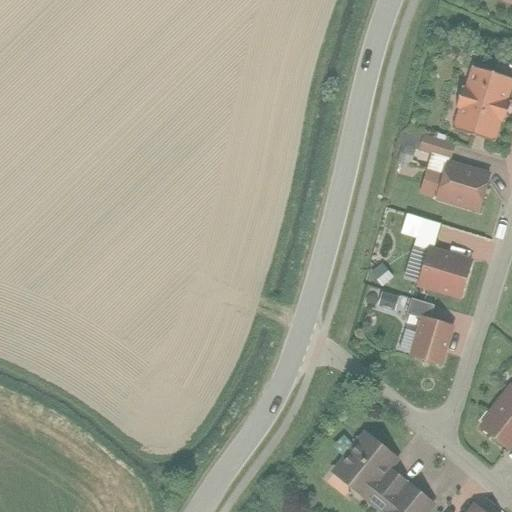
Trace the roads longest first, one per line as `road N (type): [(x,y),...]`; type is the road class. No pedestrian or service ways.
road 1 (residential): [(376,0),(289,326)]
road 2 (residential): [(511,208),(502,202),(435,437)]
road 3 (residential): [(289,326),(243,419),(181,511)]
road 4 (residential): [(289,326),(435,437)]
